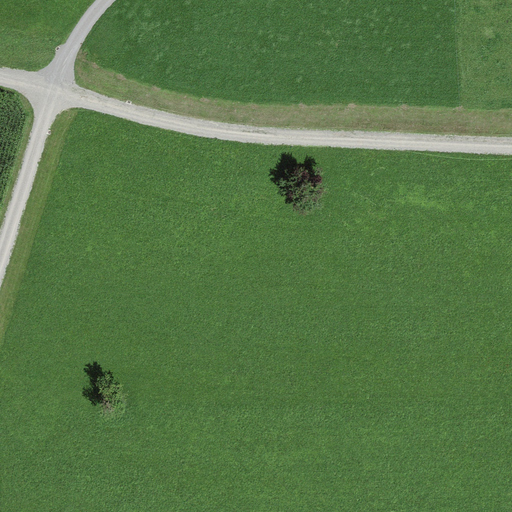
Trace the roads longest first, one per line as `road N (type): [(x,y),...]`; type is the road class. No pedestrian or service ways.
road 1 (track): [(0,74),(275,133),(511,146)]
road 2 (track): [(0,292),(57,87)]
